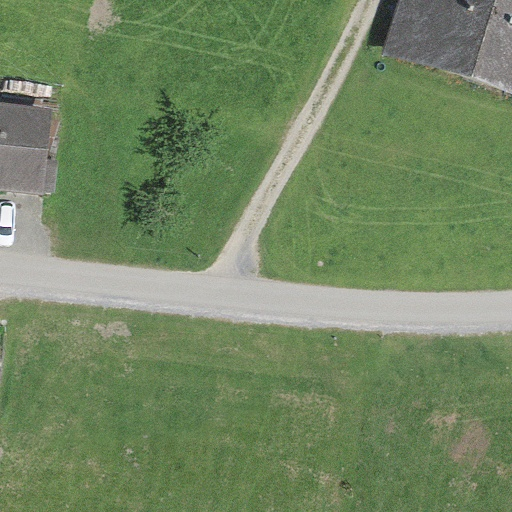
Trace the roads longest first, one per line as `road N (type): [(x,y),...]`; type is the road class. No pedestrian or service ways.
road 1 (unclassified): [(511,319),(219,310),(0,278)]
road 2 (track): [(219,310),(371,0)]
